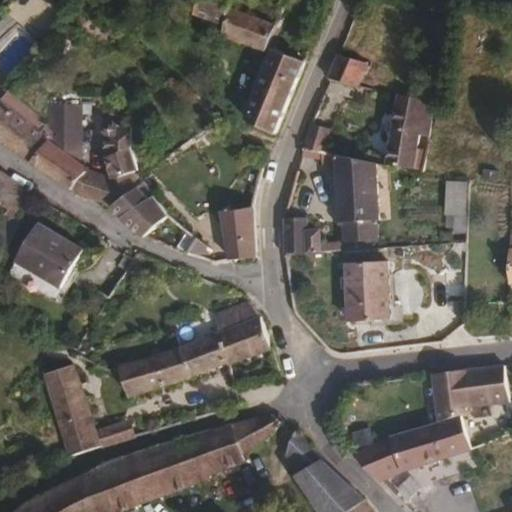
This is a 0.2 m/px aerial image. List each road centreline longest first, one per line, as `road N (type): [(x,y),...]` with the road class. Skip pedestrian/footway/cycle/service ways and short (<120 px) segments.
road 1 (residential): [(273,288),(112,241),(0,154)]
road 2 (residential): [(273,288),(273,189),(349,0)]
road 3 (residential): [(306,386),(351,367),(511,349)]
road 4 (residential): [(393,511),(321,438),(306,386)]
